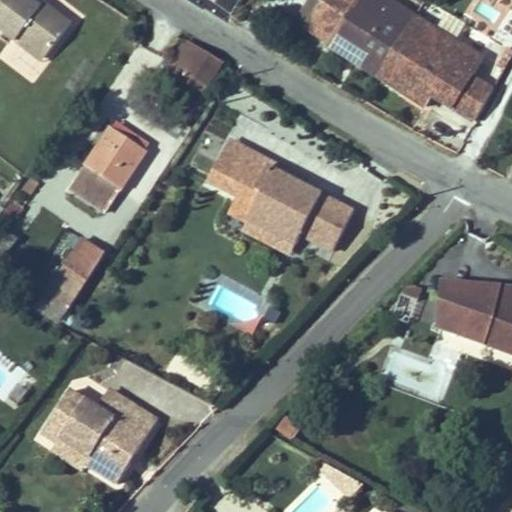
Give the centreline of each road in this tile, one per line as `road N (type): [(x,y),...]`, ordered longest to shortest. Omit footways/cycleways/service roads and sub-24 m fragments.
road 1 (residential): [(199,511),(491,180)]
road 2 (tertiary): [(173,0),(491,180)]
